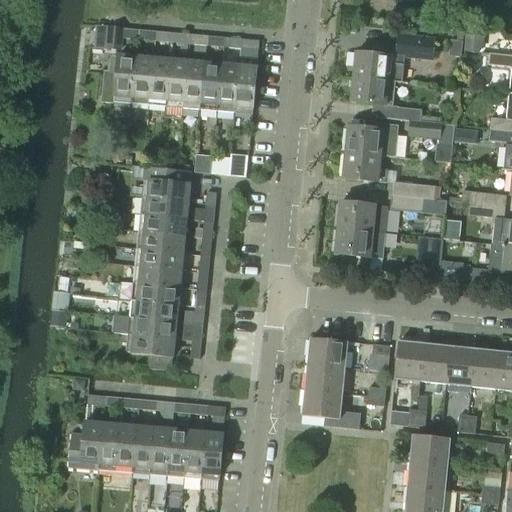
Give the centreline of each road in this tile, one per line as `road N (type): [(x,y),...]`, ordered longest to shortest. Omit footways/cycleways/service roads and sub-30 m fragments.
road 1 (residential): [(275,293),(307,0)]
road 2 (residential): [(275,293),(511,320)]
road 3 (residential): [(252,511),(275,293)]
